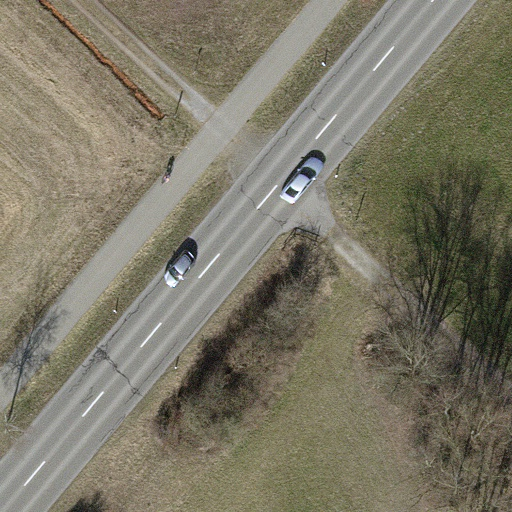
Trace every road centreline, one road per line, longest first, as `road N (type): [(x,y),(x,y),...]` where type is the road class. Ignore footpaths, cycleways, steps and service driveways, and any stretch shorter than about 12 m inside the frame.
road 1 (secondary): [(434,0),(4,511)]
road 2 (track): [(511,399),(277,186)]
road 3 (track): [(281,181),(84,0)]
